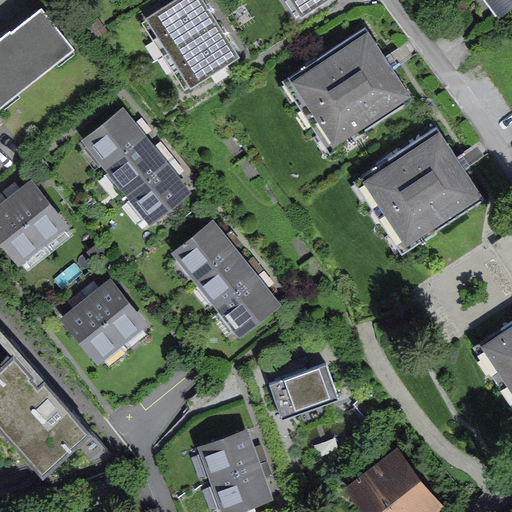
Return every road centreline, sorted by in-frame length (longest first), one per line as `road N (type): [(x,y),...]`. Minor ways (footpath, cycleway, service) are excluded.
road 1 (residential): [(391,0),(511,142)]
road 2 (unclassified): [(195,379),(137,436),(170,511)]
